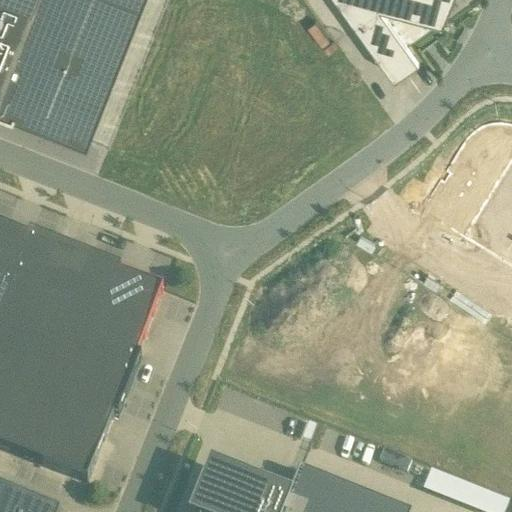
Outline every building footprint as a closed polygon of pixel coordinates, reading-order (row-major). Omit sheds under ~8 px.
[(142,0),(0,0),(0,107),(12,112),(12,111),(86,140),(142,0)] [(224,0),(180,0),(120,154),(221,193),(287,25),(224,0)] [(339,0),(394,75),(417,59),(407,44),(439,21),(442,22),(450,0),(339,0)] [(469,144),(425,213),(511,267),(511,126),(509,126),(505,126),(502,126),(498,126),(495,127),(491,128),(488,129),(485,130),(482,132),(479,134),(476,136),(473,139),(471,141),(469,144)] [(137,358),(163,292),(119,274),(121,270),(30,234),(27,240),(0,229),(0,449),(87,484),(114,417),(118,419),(142,360),(137,358)] [(266,323),(418,384),(438,332),(329,264),(274,303),(266,323)] [(400,511),(300,472),(289,497),(211,466),(192,511),(400,511)] [(480,511),(507,511),(511,501),(433,470),(426,490),(480,511)] [(0,511),(56,511),(0,488),(0,511)]
